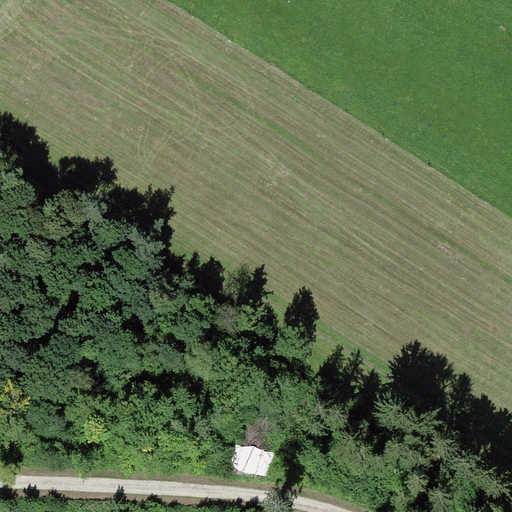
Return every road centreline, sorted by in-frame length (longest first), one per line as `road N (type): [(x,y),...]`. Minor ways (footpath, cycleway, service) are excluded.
road 1 (track): [(0,149),(511,474)]
road 2 (track): [(340,511),(264,496),(0,483)]
